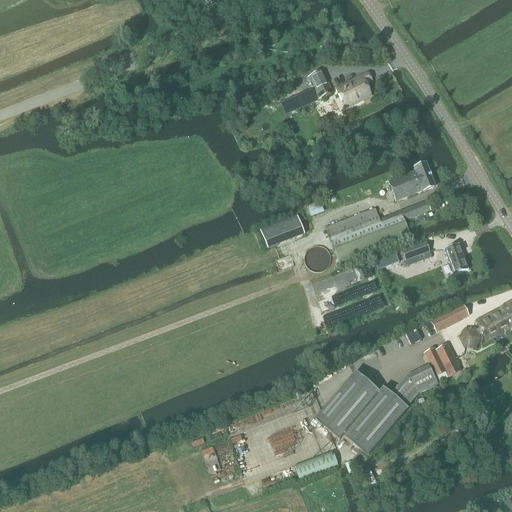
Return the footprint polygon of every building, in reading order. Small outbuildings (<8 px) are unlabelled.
[(322,72),(307,79),(317,101),(332,93),(322,72)] [(367,74),(336,90),(346,110),(371,97),(365,85),(371,82),(367,74)] [(426,165),(414,170),(415,173),(388,183),(395,202),(423,191),(423,192),(435,188),(426,165)] [(319,202),(307,207),(310,217),(323,213),(319,202)] [(381,225),(331,244),(339,263),(410,236),(404,222),(430,212),(426,202),(379,220),(381,225)] [(375,210),(351,219),(326,229),(331,244),(381,225),(379,220),(375,210)] [(296,217),(260,231),(267,250),(304,236),(296,217)] [(333,260),(333,257),(333,254),(332,252),(331,249),(329,247),(327,245),(325,244),(322,243),(319,243),(317,243),(314,244),(311,245),(309,246),(307,248),(306,251),(305,253),(304,256),(304,259),(305,262),(306,264),(308,266),(310,268),(312,270),(314,271),(317,272),(320,272),(323,271),(325,270),(328,269),(330,267),(331,265),(332,262),(333,260)] [(427,244),(402,253),(406,264),(430,254),(427,244)] [(459,245),(444,250),(454,276),(468,271),(459,245)] [(400,256),(390,260),(392,266),(402,263),(400,256)] [(500,309),(475,322),(478,329),(475,330),(464,330),(459,339),(463,348),(474,348),(480,340),(483,338),(485,342),(511,328),(511,300),(511,301),(499,308),(500,309)] [(463,307),(436,321),(430,323),(436,334),(468,318),(463,307)] [(416,330),(406,335),(405,336),(410,346),(421,341),(416,330)] [(423,355),(433,375),(435,378),(445,373),(447,379),(460,373),(447,346),(435,352),(434,350),(423,355)] [(428,367),(409,377),(406,378),(392,395),(407,408),(419,395),(435,386),(437,385),(428,367)] [(354,375),(345,386),(316,421),(340,442),(344,437),(368,457),(407,411),(383,391),(379,395),(355,375),(354,375)] [(332,452),(293,467),(299,483),(338,468),(332,452)] [(366,488),(370,495),(383,488),(381,483),(377,485),(370,470),(364,473),(370,485),(366,488)]
